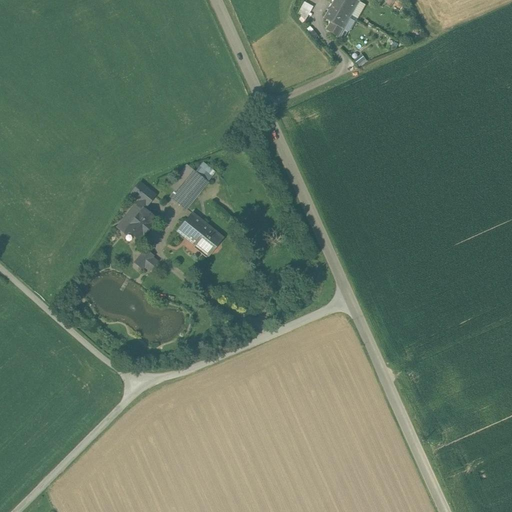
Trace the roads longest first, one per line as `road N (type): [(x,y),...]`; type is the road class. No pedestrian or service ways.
road 1 (unclassified): [(217,0),(350,297)]
road 2 (unclassified): [(134,395),(350,297)]
road 3 (unclassified): [(350,297),(446,511)]
road 4 (unclassified): [(0,268),(118,371),(134,395)]
road 5 (unclassified): [(18,511),(134,395)]
